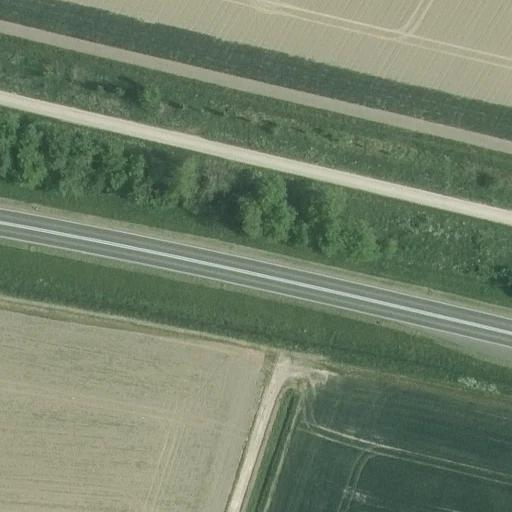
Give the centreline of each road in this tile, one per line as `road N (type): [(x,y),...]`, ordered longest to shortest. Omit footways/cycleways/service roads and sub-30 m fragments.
road 1 (unclassified): [(511,224),(0,102)]
road 2 (trunk): [(0,227),(511,336)]
road 3 (track): [(274,385),(233,511)]
